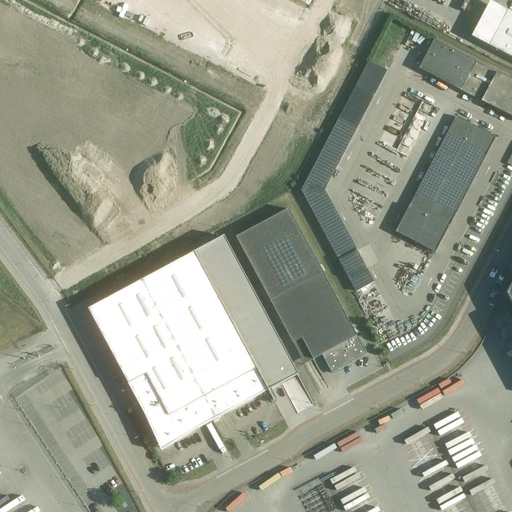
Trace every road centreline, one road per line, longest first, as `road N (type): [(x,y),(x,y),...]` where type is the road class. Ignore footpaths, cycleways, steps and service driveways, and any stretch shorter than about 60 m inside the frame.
road 1 (unclassified): [(175,511),(452,351),(511,244)]
road 2 (unclassified): [(165,511),(58,315),(0,236)]
road 3 (unknown): [(0,401),(71,511)]
